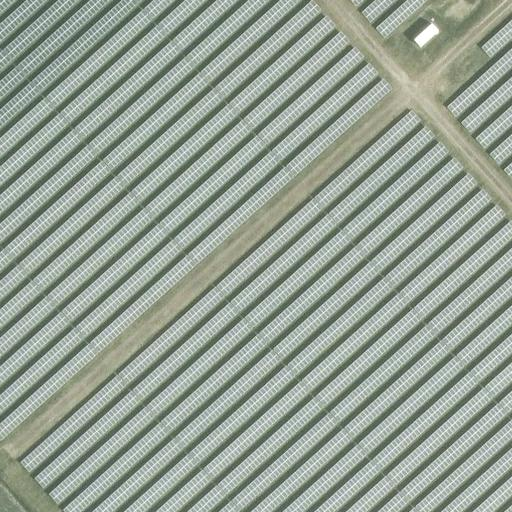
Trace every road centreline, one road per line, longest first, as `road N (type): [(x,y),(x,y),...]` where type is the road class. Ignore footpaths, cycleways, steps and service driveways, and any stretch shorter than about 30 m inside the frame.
road 1 (track): [(511,0),(11,452)]
road 2 (track): [(330,0),(511,201)]
